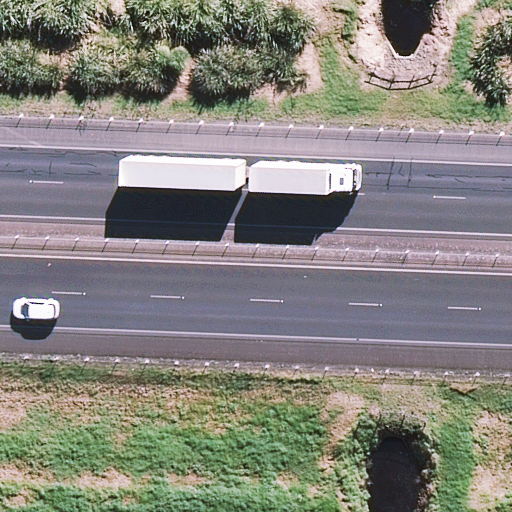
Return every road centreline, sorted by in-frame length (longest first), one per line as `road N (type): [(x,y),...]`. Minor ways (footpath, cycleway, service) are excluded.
road 1 (motorway): [(0,183),(511,205)]
road 2 (motorway): [(511,325),(0,306)]
